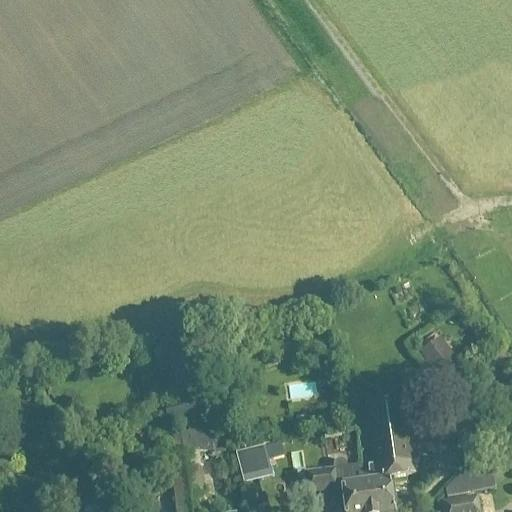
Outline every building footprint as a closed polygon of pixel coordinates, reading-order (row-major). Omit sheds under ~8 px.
[(237,366),(229,338),(204,345),(211,373),(237,366)] [(159,364),(168,399),(203,390),(194,355),(159,364)] [(208,414),(204,398),(161,410),(165,426),(208,414)] [(368,478),(372,511),(393,511),(390,483),(419,479),(409,401),(359,408),(368,478)] [(177,437),(181,458),(214,452),(210,431),(177,437)] [(463,464),(489,461),(486,437),(460,440),(463,464)] [(205,511),(204,501),(196,456),(181,458),(165,461),(173,511),(205,511)] [(332,470),(333,474),(304,478),(307,498),(336,494),(336,490),(341,490),(343,511),(372,511),(368,478),(357,480),(356,471),(346,472),(346,469),(343,465),(340,463),(336,464),(334,466),(332,470)] [(478,511),(477,500),(442,506),(442,511),(478,511)]
